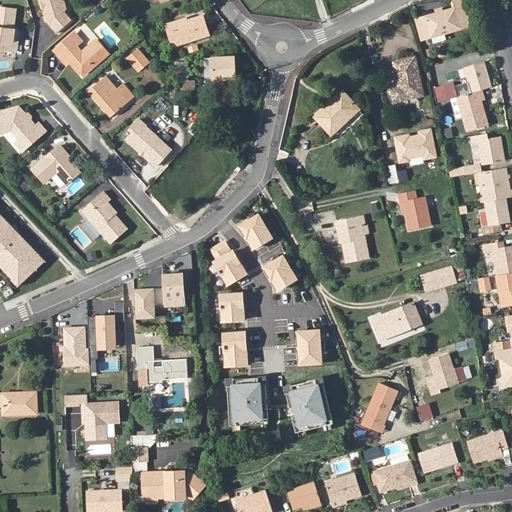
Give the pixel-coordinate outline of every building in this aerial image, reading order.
[(40,0),(47,22),(57,34),(72,21),(64,11),(59,11),(57,3),(58,0),(40,0)] [(417,19),(422,40),(471,26),(463,0),(451,0),(454,8),(417,19)] [(12,42),(13,30),(12,30),(15,10),(0,7),(0,49),(15,51),(17,42),(14,42),(12,42)] [(171,30),(168,31),(172,46),(208,35),(202,16),(186,20),(186,18),(169,23),(171,30)] [(63,57),(69,63),(79,74),(85,74),(104,58),(105,55),(94,42),(80,54),(75,47),(79,43),(72,35),(53,52),(60,60),(63,57)] [(127,59),(139,72),(149,64),(137,50),(127,59)] [(212,57),(213,79),(235,78),(234,56),(212,57)] [(65,66),(69,63),(63,57),(60,60),(65,66)] [(204,79),(213,79),(212,57),(204,57),(204,79)] [(400,88),(391,90),(394,101),(423,95),(415,57),(394,62),(400,88)] [(481,90),(490,87),(482,61),(459,68),(467,94),(481,90)] [(176,82),(182,90),(196,90),(196,80),(187,80),(187,68),(175,69),(176,82)] [(105,107),(102,109),(110,118),(133,98),(121,85),(115,90),(104,78),(88,93),(98,105),(101,103),(105,107)] [(438,86),(443,101),(453,98),(448,83),(438,86)] [(484,100),(481,90),(467,94),(456,97),(467,131),(488,125),(481,101),(484,100)] [(341,91),(333,99),(334,101),(316,118),(331,134),(358,109),(341,91)] [(37,126),(21,108),(0,113),(0,134),(14,131),(21,140),(17,144),(24,151),(47,131),(41,123),(37,126)] [(171,150),(144,127),(146,125),(140,119),(130,130),(132,132),(126,140),(156,167),(171,150)] [(407,134),(396,136),(400,163),(411,162),(410,159),(426,157),(426,160),(439,158),(434,129),(421,131),(422,135),(408,136),(407,134)] [(482,163),(503,159),(499,136),(486,138),(485,133),(470,136),(471,141),(477,140),(482,163)] [(474,164),(482,163),(477,140),(471,141),(470,142),(474,164)] [(62,154),(64,152),(58,145),(32,169),(42,181),(55,170),(66,183),(78,172),(65,157),(62,154)] [(464,167),(465,174),(478,172),(481,171),(480,164),(464,167)] [(510,196),(504,167),(481,171),(478,172),(480,183),(486,182),(488,196),(483,197),(484,201),(506,197),(510,196)] [(408,213),(405,213),(409,231),(429,226),(422,196),(415,198),(413,190),(397,194),(399,202),(405,201),(408,213)] [(105,203),(108,200),(110,199),(103,192),(82,210),(90,219),(103,233),(112,243),(128,229),(115,214),(105,203)] [(481,225),(483,238),(497,236),(495,223),(500,222),(510,221),(506,197),(484,201),(489,224),(481,225)] [(117,211),(108,200),(105,203),(115,214),(117,211)] [(401,214),(405,213),(408,213),(405,201),(399,202),(401,214)] [(466,205),(459,206),(460,213),(467,212),(466,205)] [(0,213),(0,266),(9,276),(11,275),(18,283),(35,269),(34,268),(43,259),(19,233),(18,234),(11,227),(12,225),(0,213)] [(250,218),(239,225),(252,247),(263,241),(268,238),(271,237),(257,214),(254,215),(250,218)] [(361,226),(363,226),(362,217),(335,223),(337,231),(340,230),(347,262),(368,257),(363,235),(361,226)] [(103,233),(90,219),(82,225),(95,240),(103,233)] [(12,225),(11,227),(18,234),(19,233),(12,225)] [(222,276),(227,283),(245,273),(232,250),(222,256),(220,253),(228,248),(224,240),(211,248),(217,258),(213,261),(218,269),(222,276)] [(511,270),(511,245),(507,246),(506,241),(487,244),(488,252),(495,251),(498,274),(511,270)] [(88,252),(90,260),(98,258),(96,250),(88,252)] [(274,260),(263,266),(277,289),(295,278),(282,255),(279,257),(274,260)] [(35,269),(36,270),(45,262),(43,259),(34,268),(35,269)] [(455,265),(459,280),(467,278),(463,263),(455,265)] [(456,282),(451,267),(422,276),(427,291),(456,282)] [(213,271),(217,278),(222,276),(218,269),(213,271)] [(511,302),(511,270),(498,274),(497,274),(502,304),(511,302)] [(163,274),(165,304),(185,303),(183,273),(163,274)] [(9,276),(8,277),(16,285),(18,283),(11,275),(9,276)] [(488,276),(479,277),(481,290),(490,288),(488,276)] [(153,288),(134,289),(136,318),(155,316),(153,288)] [(221,310),(221,320),(243,319),(241,292),(219,294),(220,303),(221,310)] [(406,325),(420,319),(413,303),(372,320),(381,340),(407,329),(406,325)] [(117,315),(96,315),(98,350),(118,349),(117,315)] [(511,347),(511,315),(509,316),(511,332),(511,339),(494,342),(496,350),(511,347)] [(322,319),(306,320),(307,327),(322,325),(322,319)] [(421,323),(420,319),(406,325),(407,329),(421,323)] [(89,326),(62,327),(64,364),(90,363),(89,326)] [(297,331),(299,363),(321,361),(320,349),(319,341),(318,329),(297,331)] [(224,352),(225,365),(247,363),(244,331),(223,332),(223,345),(224,352)] [(455,351),(469,348),(468,341),(454,344),(455,351)] [(187,358),(163,360),(163,365),(155,366),(154,346),(138,347),(139,370),(140,381),(147,380),(188,378),(187,358)] [(511,351),(511,347),(496,350),(497,359),(500,358),(504,384),(511,382),(511,351)] [(395,378),(406,374),(405,368),(393,371),(395,378)] [(450,387),(446,389),(438,373),(413,384),(421,401),(435,395),(439,401),(454,394),(450,387)] [(265,376),(232,378),(233,384),(226,385),(229,425),(268,422),(265,376)] [(323,376),(297,377),(297,384),(291,384),(294,424),(333,422),(330,382),(323,382),(323,376)] [(384,410),(387,410),(387,409),(395,389),(377,382),(371,398),(376,412),(376,413),(379,411),(380,410),(381,410),(384,410)] [(2,394),(3,415),(36,413),(35,393),(2,394)] [(374,414),(376,413),(376,412),(371,398),(363,418),(370,420),(372,417),(374,415),(374,414)] [(117,402),(82,404),(82,413),(85,413),(87,412),(88,420),(85,422),(86,439),(105,438),(105,422),(118,421),(117,402)] [(366,427),(382,433),(387,420),(391,421),(394,413),(387,410),(381,425),(370,420),(368,424),(366,426),(366,427)] [(372,417),(370,420),(381,425),(387,410),(384,410),(381,410),(380,410),(379,411),(376,413),(374,414),(374,415),(372,417)] [(368,424),(370,420),(363,418),(361,425),(366,427),(366,426),(368,424)] [(490,456),(503,452),(501,448),(507,446),(502,430),(469,440),(475,461),(490,456)] [(151,433),(131,435),(132,444),(152,442),(151,433)] [(426,471),(455,461),(450,444),(421,453),(426,471)] [(379,445),(364,450),(367,461),(383,457),(379,445)] [(146,447),(130,448),(131,460),(146,459),(146,447)] [(378,470),(385,491),(417,481),(411,460),(409,453),(395,458),(393,460),(395,465),(378,470)] [(131,466),(116,467),(117,479),(132,479),(131,466)] [(159,472),(140,473),(142,499),(157,498),(156,492),(185,490),(192,498),(205,484),(189,469),(184,475),(184,470),(164,471),(164,474),(160,474),(159,472)] [(330,480),(336,498),(349,494),(350,496),(366,491),(359,471),(330,480)] [(298,506),(306,503),(325,497),(319,480),(292,488),(298,506)] [(240,498),(245,511),(263,511),(277,508),(271,488),(240,498)] [(122,489),(86,490),(87,511),(122,510),(122,489)] [(349,494),(336,498),(337,503),(351,499),(350,496),(349,494)] [(0,497),(0,511),(8,511),(7,511),(5,497),(0,497)] [(325,497),(306,503),(308,508),(326,502),(325,497)]
